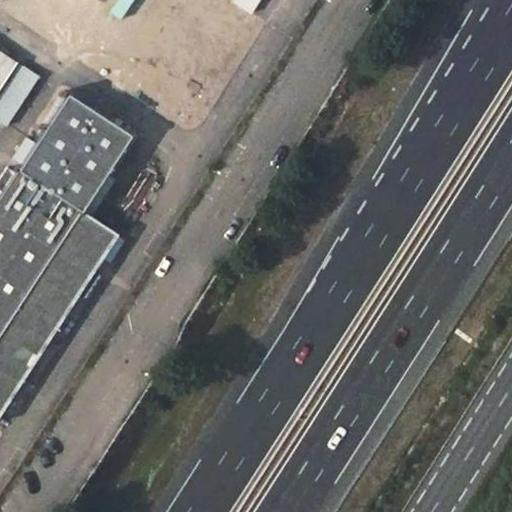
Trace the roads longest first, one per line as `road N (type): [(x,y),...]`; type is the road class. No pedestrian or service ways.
road 1 (motorway): [(511,19),(196,511)]
road 2 (motorway): [(284,511),(511,157)]
road 3 (unknown): [(0,14),(198,149)]
road 4 (secondary): [(511,387),(431,511)]
